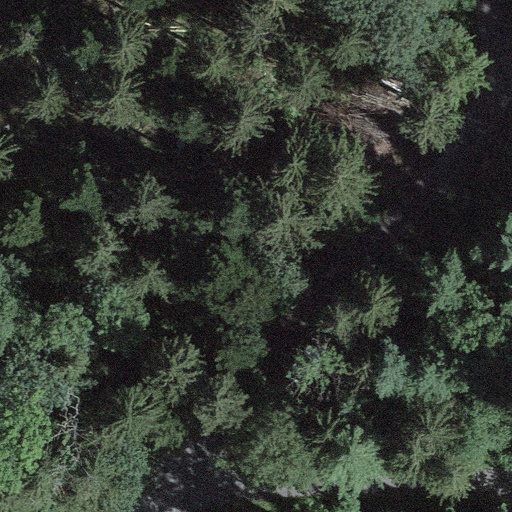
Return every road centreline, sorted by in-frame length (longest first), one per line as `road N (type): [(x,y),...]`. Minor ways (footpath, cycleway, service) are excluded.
road 1 (track): [(488,0),(490,83),(448,167),(307,335),(164,486)]
road 2 (track): [(164,486),(305,478),(511,483)]
